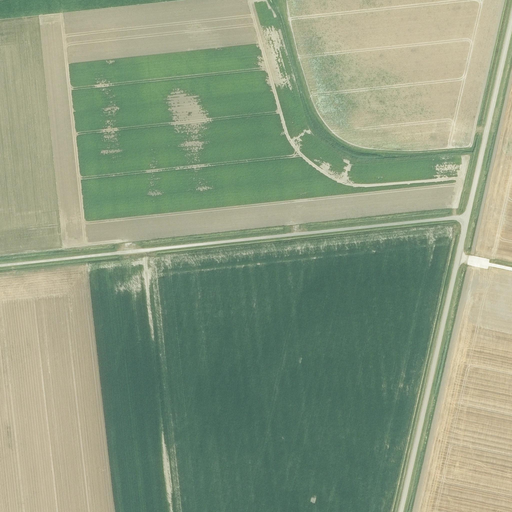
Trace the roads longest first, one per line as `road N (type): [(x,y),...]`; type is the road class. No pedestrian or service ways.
road 1 (unclassified): [(0,264),(466,216)]
road 2 (unclassified): [(401,511),(466,216)]
road 3 (unclassified): [(466,216),(511,16)]
